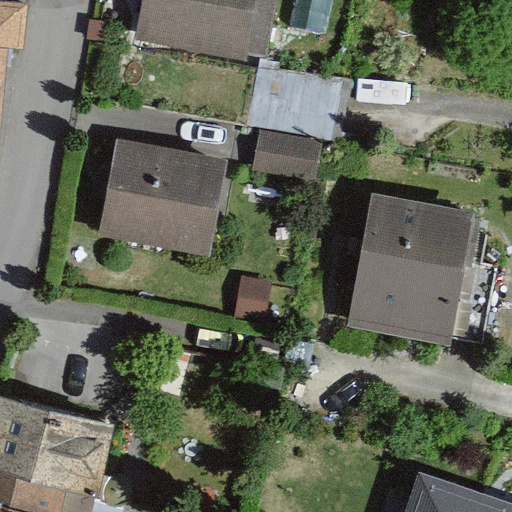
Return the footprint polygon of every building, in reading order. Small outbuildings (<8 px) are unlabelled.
[(138,0),(130,45),(239,65),(251,0),(138,0)] [(0,64),(14,65),(15,20),(0,18),(0,64)] [(212,174),(109,157),(94,247),(197,264),(212,174)] [(468,228),(364,210),(343,326),(477,350),(491,272),(461,267),(468,228)] [(88,499),(103,430),(0,411),(0,476),(58,491),(88,499)] [(0,511),(52,511),(58,491),(0,476),(0,511)] [(511,511),(511,507),(422,477),(410,511),(511,511)]
